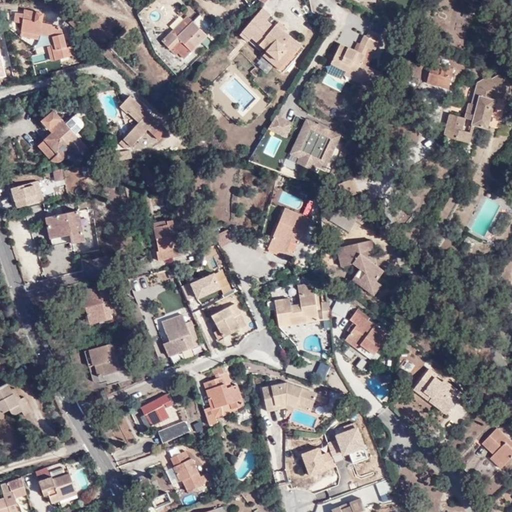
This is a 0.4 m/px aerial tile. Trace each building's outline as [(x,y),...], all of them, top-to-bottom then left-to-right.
[(48,45),(52,61),(66,57),(63,46),(62,42),(60,35),(57,29),(53,26),(40,23),(41,14),(32,12),(33,9),(22,7),(20,12),(12,11),(10,22),(18,23),(17,31),(35,35),(46,36),(48,35),(52,42),(48,45)] [(247,32),(255,38),(271,51),(282,61),(291,52),(296,56),(305,45),(283,26),(281,28),(271,20),(275,15),(268,8),(247,32)] [(211,37),(217,43),(224,36),(202,15),(196,22),(211,37)] [(196,22),(191,18),(177,31),(181,36),(196,22)] [(181,36),(177,31),(166,42),(174,51),(177,48),(180,50),(178,53),(181,56),(184,54),(190,59),(211,37),(196,22),(181,36)] [(362,40),(377,46),(383,32),(372,27),(369,33),(366,31),(362,40)] [(35,35),(17,31),(16,37),(34,40),(35,35)] [(255,38),(247,32),(243,36),(250,43),(255,38)] [(363,62),(370,65),(377,46),(362,40),(358,49),(367,53),(363,62)] [(355,76),(356,77),(370,83),(378,68),(370,65),(363,62),(367,53),(358,49),(343,42),(334,61),(349,68),(357,70),(355,76)] [(43,46),(47,63),(52,61),(48,45),(43,46)] [(63,46),(66,57),(71,56),(69,45),(63,46)] [(266,57),(277,67),(282,61),(271,51),(266,57)] [(282,61),(287,65),(296,56),(291,52),(282,61)] [(450,70),(431,64),(426,82),(445,87),(450,70)] [(349,68),(347,73),(355,76),(357,70),(349,68)] [(466,106),(463,117),(449,114),(444,135),(469,142),(473,125),(487,129),(494,99),(508,91),(498,73),(490,78),(489,76),(477,82),(471,106),(466,106)] [(138,121),(134,126),(122,139),(132,147),(147,130),(158,140),(168,128),(129,95),(119,107),(125,111),(138,121)] [(125,111),(121,116),(134,126),(138,121),(125,111)] [(49,136),(39,147),(52,161),(58,162),(67,154),(75,162),(86,151),(78,143),(80,142),(73,135),(82,127),(82,125),(82,124),(81,122),(77,117),(75,117),(72,117),(64,125),(59,120),(59,121),(50,112),(38,124),(49,136)] [(294,125),(278,118),(271,130),(288,138),(294,125)] [(311,125),(295,158),(305,162),(306,159),(320,166),(319,169),(328,173),(343,141),(331,135),(329,139),(321,135),(323,131),(311,125)] [(306,159),(305,162),(302,168),(316,175),(319,169),(320,166),(306,159)] [(356,192),(353,180),(338,183),(341,196),(356,192)] [(40,181),(10,188),(16,208),(45,201),(40,181)] [(300,232),(302,226),(306,228),(310,218),(283,206),(266,246),(290,256),(300,232)] [(74,211),(45,218),(50,239),(67,234),(69,242),(69,245),(81,242),(74,211)] [(341,216),(334,228),(353,239),(359,227),(341,216)] [(173,221),(154,225),(158,240),(155,241),(160,262),(180,256),(179,249),(174,250),(171,236),(176,236),(173,221)] [(227,230),(216,236),(221,247),(232,241),(227,230)] [(67,234),(50,239),(51,246),(69,242),(67,234)] [(379,294),(383,288),(391,276),(375,266),(372,259),(379,257),(376,247),(342,256),(347,275),(360,272),(365,275),(370,278),(365,286),(379,294)] [(192,281),(198,297),(220,289),(214,273),(192,281)] [(382,302),(390,292),(383,288),(379,294),(365,286),(370,278),(365,275),(358,286),(382,302)] [(311,280),(295,283),(297,294),(299,302),(290,304),(289,295),(272,298),(277,325),(289,323),(288,315),(304,313),(313,318),(316,318),(311,280)] [(103,287),(78,293),(82,309),(86,308),(91,324),(109,320),(105,302),(99,304),(98,301),(108,298),(106,290),(104,291),(103,287)] [(325,299),(318,300),(320,317),(327,315),(325,299)] [(231,317),(239,314),(234,302),(211,313),(222,335),(237,328),(231,317)] [(134,316),(141,314),(137,304),(130,307),(134,316)] [(288,315),(289,323),(313,318),(304,313),(288,315)] [(231,317),(237,328),(245,324),(239,314),(231,317)] [(179,315),(160,323),(168,343),(171,342),(176,354),(197,345),(194,338),(189,340),(183,326),(179,315)] [(368,351),(377,357),(391,338),(357,315),(351,323),(354,325),(359,328),(353,337),(348,344),(358,351),(361,347),(368,351)] [(189,340),(194,338),(188,324),(183,326),(189,340)] [(354,325),(347,333),(353,337),(359,328),(354,325)] [(165,344),(170,356),(176,354),(171,342),(168,343),(165,344)] [(102,365),(106,377),(124,371),(116,344),(84,353),(89,370),(95,368),(102,365)] [(365,357),(373,363),(377,357),(368,351),(365,357)] [(95,368),(98,379),(106,377),(102,365),(95,368)] [(429,395),(426,400),(445,414),(461,393),(442,379),(439,382),(431,376),(433,373),(426,367),(414,384),(429,395)] [(95,368),(89,370),(92,381),(98,379),(95,368)] [(210,407),(213,416),(222,413),(219,405),(228,402),(230,407),(241,405),(234,386),(223,388),(219,376),(202,382),(204,389),(201,390),(204,399),(207,398),(210,407)] [(28,414),(35,411),(29,397),(21,401),(12,381),(0,386),(0,406),(4,415),(15,410),(17,417),(27,413),(28,414)] [(313,399),(315,393),(286,382),(262,387),(266,410),(286,406),(292,407),(303,412),(308,414),(313,399)] [(429,395),(414,384),(410,388),(426,400),(429,395)] [(325,403),(327,397),(315,393),(313,399),(325,403)] [(145,415),(149,425),(163,419),(158,409),(167,405),(163,395),(137,408),(141,416),(145,415)] [(203,409),(205,418),(213,416),(210,407),(203,409)] [(135,419),(139,429),(149,425),(145,415),(141,416),(135,419)] [(492,447),(504,458),(511,449),(511,443),(509,441),(511,438),(511,436),(495,420),(480,435),(492,447)] [(186,421),(160,434),(165,443),(191,431),(186,421)] [(487,452),(499,463),(504,458),(492,447),(487,452)] [(330,451),(320,454),(318,449),(299,455),(308,481),(337,471),(330,451)] [(183,463),(191,460),(187,451),(179,454),(183,463)] [(183,463),(179,454),(171,458),(174,466),(171,467),(178,481),(180,481),(185,492),(206,484),(203,478),(199,479),(191,460),(183,463)] [(44,473),(44,475),(45,477),(63,470),(62,468),(58,469),(57,468),(44,473)] [(54,493),(69,486),(63,470),(45,477),(44,475),(33,479),(38,493),(43,491),(48,501),(56,498),(54,493)] [(275,472),(277,480),(286,478),(284,470),(275,472)] [(137,491),(150,486),(146,476),(133,481),(137,491)] [(14,511),(6,486),(5,487),(0,488),(0,498),(4,511),(14,511)] [(54,493),(56,498),(72,492),(69,486),(54,493)] [(363,511),(357,495),(349,496),(349,497),(345,498),(348,503),(337,507),(336,502),(326,506),(328,511),(363,511)] [(348,503),(345,498),(336,502),(337,507),(348,503)] [(222,511),(219,503),(194,511),(222,511)]
